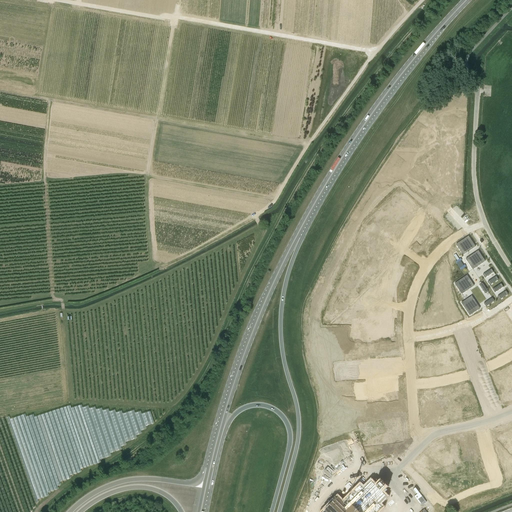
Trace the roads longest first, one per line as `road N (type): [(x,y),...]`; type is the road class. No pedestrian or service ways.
road 1 (track): [(57,0),(374,54)]
road 2 (primary): [(278,511),(298,430),(280,317),(300,229)]
road 3 (primary): [(300,229),(382,98),(469,0)]
road 4 (primary): [(217,438),(264,302),(300,229)]
road 5 (track): [(256,218),(368,60)]
road 6 (primary): [(217,438),(247,406),(282,414),(289,440),(271,511)]
road 7 (residential): [(403,464),(446,504),(494,485),(478,424)]
road 8 (unclassified): [(485,223),(474,186),(470,66)]
road 9 (primary): [(209,466),(190,483),(116,483),(69,511)]
